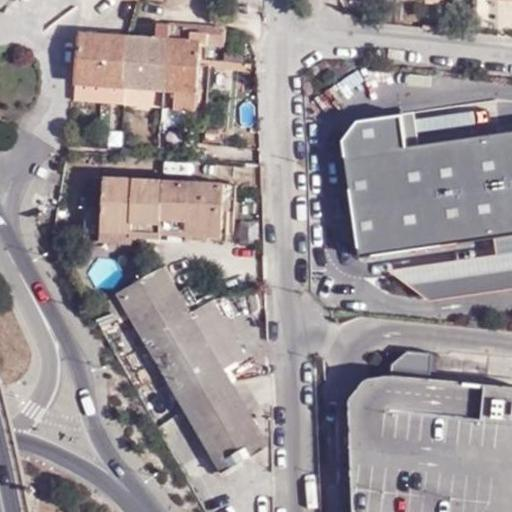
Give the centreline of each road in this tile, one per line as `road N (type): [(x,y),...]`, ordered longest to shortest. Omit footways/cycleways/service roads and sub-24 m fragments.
road 1 (tertiary): [(147,511),(107,448),(58,320),(0,215)]
road 2 (residential): [(278,32),(511,57)]
road 3 (tertiary): [(144,511),(85,467),(0,437)]
